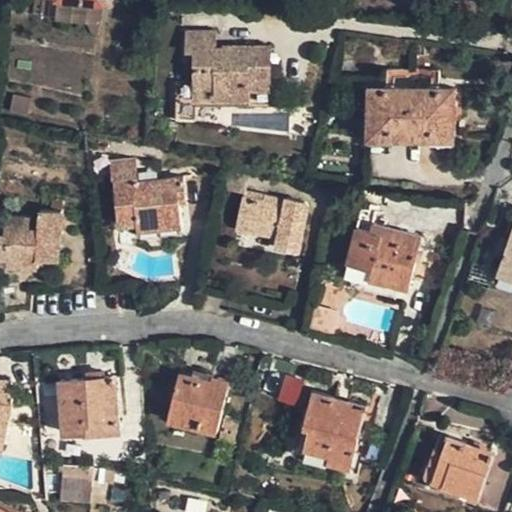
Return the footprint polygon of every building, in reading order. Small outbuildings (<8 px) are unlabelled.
[(215,88),(252,89),(273,88),(272,46),(218,45),(218,30),(186,31),(185,51),(193,50),(194,80),(215,80),(215,88)] [(252,98),(252,89),(215,88),(215,80),(194,80),(194,99),(252,98)] [(455,86),(371,86),(370,137),(454,138),(455,86)] [(107,142),(96,140),(94,151),(106,152),(107,142)] [(223,189),(245,194),(246,190),(249,177),(226,172),(223,189)] [(136,177),(115,180),(120,225),(138,223),(140,229),(183,224),(180,201),(187,200),(184,175),(137,181),(136,177)] [(245,194),(244,196),(264,200),(265,194),(246,190),(245,194)] [(277,203),(278,197),(265,194),(264,200),(244,196),(238,228),(277,236),(276,245),(299,250),(309,203),(289,199),(288,206),(277,203)] [(289,199),(278,197),(277,203),(288,206),(289,199)] [(60,259),(63,209),(40,208),(40,227),(32,226),(32,214),(7,214),(6,231),(0,231),(0,254),(9,256),(9,265),(37,266),(38,258),(60,259)] [(373,268),(370,277),(410,287),(423,234),(374,222),(372,229),(358,225),(349,261),(373,268)] [(511,231),(499,272),(511,276),(511,231)] [(369,282),(370,277),(373,268),(349,261),(345,275),(369,282)] [(32,309),(33,291),(33,282),(1,284),(3,312),(32,309)] [(180,371),(172,403),(184,406),(181,420),(218,430),(231,379),(213,375),(212,379),(180,371)] [(293,406),(302,379),(285,373),(276,400),(293,406)] [(86,423),(120,420),(116,374),(61,379),(65,432),(88,431),(86,423)] [(0,378),(0,402),(11,405),(10,378),(0,378)] [(335,403),(337,396),(313,390),(305,424),(310,426),(306,447),(330,452),(329,459),(353,465),(367,403),(350,399),(348,407),(335,403)] [(350,399),(337,396),(335,403),(348,407),(350,399)] [(0,449),(3,450),(11,405),(0,402),(0,449)] [(169,418),(181,420),(184,406),(172,403),(169,418)] [(468,442),(448,435),(433,480),(480,497),(496,451),(480,445),(478,449),(468,444),(468,442)] [(93,501),(92,466),(60,467),(62,503),(93,501)]
